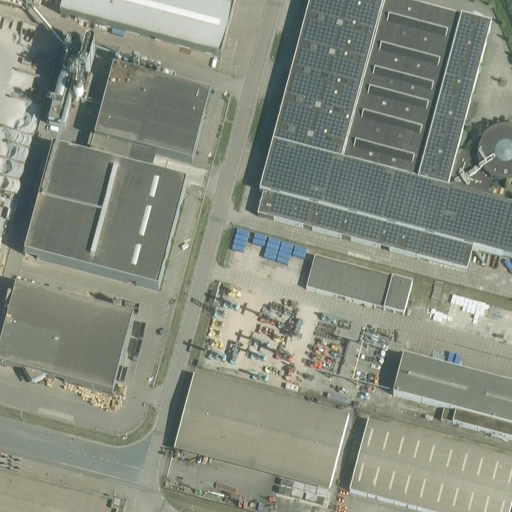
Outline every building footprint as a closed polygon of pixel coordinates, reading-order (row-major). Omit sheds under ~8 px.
[(202,0),(63,0),(60,15),(220,58),(233,8),(202,0)] [(202,0),(233,8),(235,0),(202,0)] [(505,184),(505,185),(511,184),(511,183),(511,129),(510,129),(503,128),(496,130),(490,132),(485,137),(481,142),(479,147),(478,152),(477,152),(476,156),(458,151),(465,123),(469,124),(474,119),(478,105),(470,103),(490,29),(491,25),(488,25),(394,0),(310,0),(259,193),(263,194),(257,217),(466,273),(472,249),(511,259),(511,207),(486,200),(491,182),(495,183),(495,182),(500,184),(505,184)] [(74,57),(75,57),(76,57),(77,56),(78,56),(78,55),(79,55),(79,54),(80,54),(80,53),(80,52),(80,51),(80,50),(80,49),(79,48),(79,47),(78,47),(77,46),(76,46),(75,45),(74,45),(73,46),(72,46),(71,46),(71,47),(70,47),(69,48),(69,49),(69,50),(69,51),(69,52),(69,53),(69,54),(70,55),(71,56),(72,56),(73,57),(74,57)] [(84,77),(86,77),(87,76),(88,76),(88,75),(89,75),(89,74),(90,73),(94,55),(94,54),(94,53),(94,52),(93,51),(93,50),(92,50),(91,50),(90,50),(89,50),(88,50),(87,50),(87,51),(86,52),(85,53),(81,72),(81,73),(81,74),(81,75),(82,75),(83,76),(84,76),(84,77)] [(71,69),(72,69),(73,69),(74,68),(75,68),(75,67),(76,67),(76,66),(77,65),(77,64),(77,63),(77,62),(77,61),(76,60),(76,59),(75,59),(74,58),(73,57),(72,57),(71,57),(70,57),(69,58),(68,58),(67,59),(67,60),(66,60),(66,61),(66,62),(66,63),(66,64),(66,65),(66,66),(67,67),(68,68),(69,68),(70,69),(71,69)] [(191,165),(210,94),(113,68),(94,139),(152,154),(191,165)] [(68,81),(69,80),(70,80),(71,80),(72,79),(73,78),(74,77),(74,76),(74,75),(74,74),(74,73),(73,72),(73,71),(72,71),(71,70),(71,69),(70,69),(69,69),(68,69),(67,69),(66,69),(65,70),(64,70),(63,71),(63,72),(63,73),(63,74),(62,74),(62,75),(63,76),(63,77),(63,78),(64,79),(65,79),(65,80),(66,80),(67,80),(68,81)] [(64,129),(76,83),(61,79),(49,125),(64,129)] [(31,175),(46,100),(15,94),(9,121),(31,126),(29,135),(22,133),(17,158),(27,160),(25,173),(31,175)] [(152,154),(94,139),(89,158),(147,173),(152,154)] [(186,184),(147,173),(89,158),(53,148),(24,256),(158,292),(186,184)] [(403,316),(412,284),(314,258),(306,290),(403,316)] [(112,396),(133,317),(16,286),(0,346),(0,366),(24,372),(32,386),(45,378),(112,396)] [(511,386),(403,357),(392,396),(444,410),(441,422),(511,441),(511,439),(511,386)] [(330,488),(348,418),(194,377),(175,447),(330,488)] [(420,511),(509,511),(511,503),(511,461),(368,423),(349,493),(420,511)] [(328,494),(288,483),(286,491),(281,489),(279,496),(324,508),(328,494)]
